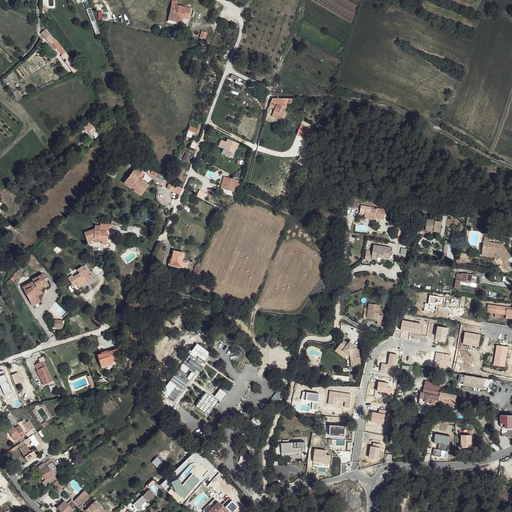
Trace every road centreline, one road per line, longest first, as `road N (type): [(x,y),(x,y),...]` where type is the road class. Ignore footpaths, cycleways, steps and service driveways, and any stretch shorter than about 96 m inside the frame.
road 1 (residential): [(164,235),(240,35),(240,16),(219,0)]
road 2 (tertiary): [(511,449),(481,461),(398,465),(372,487)]
road 3 (residential): [(372,487),(346,476),(295,489),(253,511)]
